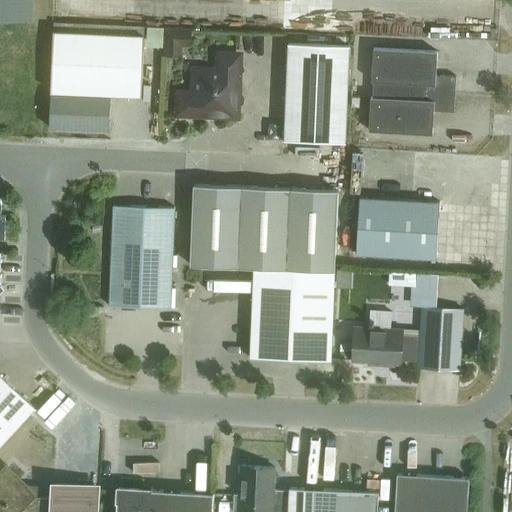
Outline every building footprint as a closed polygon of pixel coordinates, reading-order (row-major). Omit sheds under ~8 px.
[(0,0),(0,19),(33,21),(34,0),(0,0)] [(137,11),(137,0),(119,0),(119,11),(137,11)] [(482,20),(482,7),(453,7),(453,20),(482,20)] [(144,35),(54,31),(51,92),(141,96),(144,35)] [(345,142),(349,45),(289,43),(285,140),(345,142)] [(424,92),(455,94),(456,76),(436,75),(437,51),(373,48),(371,81),(374,81),(373,97),(423,100),(424,92)] [(237,116),(239,55),(219,54),(218,71),(204,70),(194,79),(193,94),(179,93),(179,113),(237,116)] [(455,94),(424,92),(423,100),(373,97),(370,97),(369,130),(433,134),(434,110),(454,111),(455,94)] [(109,132),(111,100),(51,97),(49,129),(109,132)] [(250,358),(331,361),(338,190),(194,184),(190,265),(254,267),(250,358)] [(356,254),(437,258),(440,203),(359,198),(356,254)] [(171,308),(175,207),(114,205),(110,306),(171,308)] [(401,360),(410,361),(419,361),(418,367),(460,369),(463,309),(422,307),(420,336),(402,335),(403,329),(391,329),(392,311),(370,309),(369,327),(355,326),(353,360),(369,361),(368,364),(400,366),(401,360)] [(0,445),(35,408),(0,375),(0,445)] [(288,511),(377,511),(379,492),(290,488),(289,490),(273,489),(274,467),(240,465),(239,494),(234,494),(233,511),(232,511),(271,511),(272,510),(288,511)] [(0,511),(1,511),(94,511),(96,486),(55,484),(50,498),(44,504),(40,500),(37,500),(38,491),(27,491),(27,485),(8,468),(0,476),(0,511)] [(397,474),(394,511),(467,511),(469,478),(397,474)] [(116,511),(212,511),(213,494),(118,488),(116,511)]
